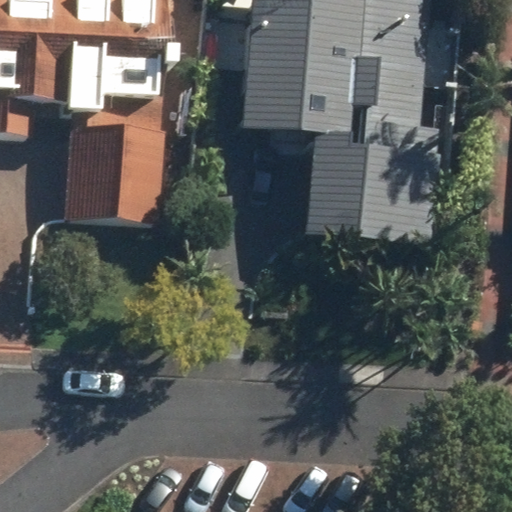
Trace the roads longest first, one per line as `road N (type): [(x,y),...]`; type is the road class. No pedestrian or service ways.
road 1 (residential): [(511,437),(143,413)]
road 2 (residential): [(143,413),(102,435),(11,511)]
road 3 (residential): [(0,402),(143,413)]
